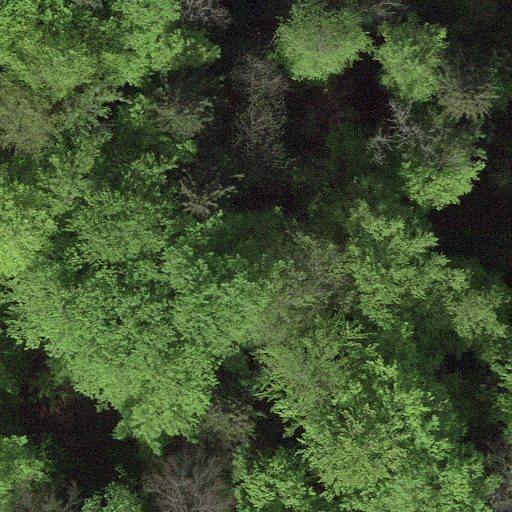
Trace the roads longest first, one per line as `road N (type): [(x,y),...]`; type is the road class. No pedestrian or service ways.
road 1 (track): [(0,367),(99,383),(176,410),(295,475),(344,511)]
road 2 (track): [(2,367),(149,511)]
